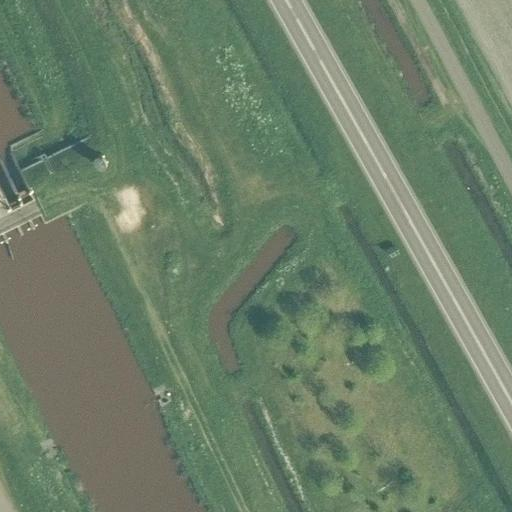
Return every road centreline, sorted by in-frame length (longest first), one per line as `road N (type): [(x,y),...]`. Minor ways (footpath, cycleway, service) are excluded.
road 1 (trunk): [(511,410),(284,0)]
road 2 (unclassified): [(511,167),(420,0)]
